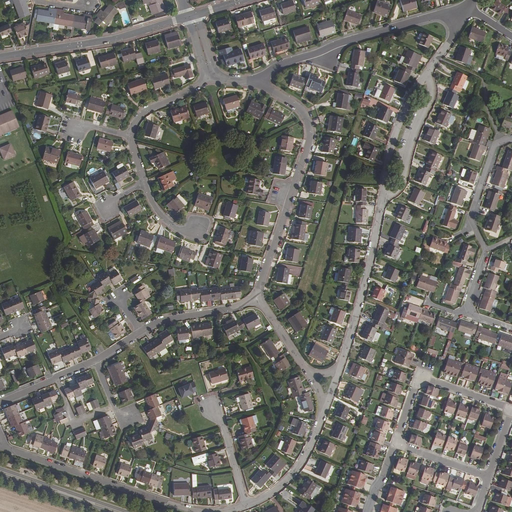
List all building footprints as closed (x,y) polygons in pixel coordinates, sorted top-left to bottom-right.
[(27,0),(12,0),(18,16),(20,19),(29,16),(28,12),(24,3),(28,1),(27,0)] [(150,6),(155,18),(165,15),(164,10),(160,0),(161,0),(143,0),(145,4),(148,3),(150,2),(151,5),(150,6)] [(317,0),(303,0),(306,8),(319,4),(317,0)] [(414,0),(400,0),(403,12),(417,8),(414,0)] [(117,10),(126,7),(124,1),(116,3),(117,10)] [(293,1),(280,4),(283,15),(296,11),(293,1)] [(391,5),(377,1),(373,12),(387,17),(391,5)] [(504,8),(494,1),(489,10),(499,15),(504,8)] [(100,10),(95,17),(94,23),(101,28),(105,24),(106,26),(112,18),(117,11),(109,5),(103,13),(100,10)] [(272,7),(259,11),(262,22),(275,18),(272,7)] [(47,12),(35,10),(33,18),(36,18),(35,20),(49,23),(48,27),(53,28),(53,23),(56,10),(48,8),(47,12)] [(58,24),(71,26),(73,17),(63,15),(63,11),(56,10),(53,23),(58,24)] [(361,15),(347,10),(344,20),(358,25),(361,15)] [(250,12),(235,17),(238,27),(253,23),(250,12)] [(89,30),(92,16),(84,15),(83,18),(73,17),(71,26),(84,28),(84,29),(89,30)] [(227,19),(215,23),(218,33),(230,30),(227,19)] [(332,20),(317,25),(319,33),(324,32),(325,35),(335,32),(332,20)] [(24,24),(13,28),(17,39),(27,34),(28,33),(25,27),(24,24)] [(0,41),(11,36),(7,27),(0,30),(0,41)] [(307,27),(293,31),(296,42),(311,38),(307,27)] [(485,33),(472,28),(468,38),(482,42),(485,33)] [(178,34),(165,38),(168,49),(181,45),(178,34)] [(423,34),(419,44),(428,48),(432,38),(423,34)] [(287,37),(271,43),(267,44),(269,51),(273,50),(274,53),(285,50),(285,49),(290,47),(287,37)] [(157,41),(145,44),(148,55),(160,52),(157,41)] [(263,44),(247,49),(249,56),(251,55),(252,59),(266,55),(263,44)] [(508,47),(499,44),(495,54),(505,57),(504,59),(508,60),(508,59),(510,52),(507,51),(508,47)] [(470,51),(460,47),(455,61),(466,64),(470,51)] [(133,48),(120,52),(121,53),(122,56),(124,63),(136,59),(135,55),(133,48)] [(240,49),(223,54),(226,66),(244,61),(240,49)] [(354,50),(351,68),(352,69),(359,70),(359,66),(362,67),(365,52),(354,50)] [(408,50),(402,63),(409,66),(407,69),(411,71),(414,72),(417,64),(415,63),(418,55),(408,50)] [(114,53),(98,58),(101,68),(117,64),(114,53)] [(144,62),(141,53),(135,55),(136,59),(138,64),(144,62)] [(88,58),(76,61),(79,72),(91,68),(88,58)] [(66,61),(55,65),(58,75),(69,71),(66,61)] [(46,63),(31,68),(34,78),(49,74),(46,63)] [(189,64),(173,70),(175,78),(184,75),(186,80),(193,77),(189,64)] [(400,66),(394,81),(404,86),(410,74),(411,71),(407,69),(400,66)] [(23,67),(10,71),(13,81),(26,77),(23,67)] [(348,72),(346,86),(357,88),(360,70),(359,70),(352,69),(352,72),(348,72)] [(457,72),(450,88),(457,91),(458,88),(461,89),(467,77),(457,72)] [(167,74),(151,79),(154,89),(170,85),(167,74)] [(310,85),(309,88),(322,92),(325,82),(317,80),(318,77),(310,74),(306,84),(310,85)] [(305,79),(293,75),(289,86),(301,90),(305,79)] [(143,79),(127,85),(131,95),(139,92),(139,91),(147,88),(143,79)] [(382,91),(379,98),(389,102),(395,89),(385,85),(382,91)] [(450,88),(442,104),(453,109),(458,96),(455,95),(457,91),(450,88)] [(339,89),(336,108),(346,110),(347,102),(349,91),(339,89)] [(51,95),(41,92),(36,107),(47,110),(51,95)] [(79,96),(68,93),(66,102),(77,105),(79,96)] [(237,95),(223,100),(226,110),(240,106),(237,95)] [(105,102),(90,98),(87,109),(102,113),(105,102)] [(251,101),(246,112),(260,119),(266,107),(261,104),(260,106),(251,101)] [(205,102),(193,106),(196,117),(209,113),(205,102)] [(108,103),(105,114),(122,119),(123,116),(125,117),(126,112),(124,112),(125,109),(124,108),(120,107),(112,105),(112,104),(108,103)] [(186,106),(170,111),(174,123),(189,118),(186,106)] [(382,106),(376,119),(387,124),(392,111),(382,106)] [(269,108),(264,118),(280,125),(285,116),(269,108)] [(437,119),(435,123),(446,128),(448,123),(451,115),(441,110),(439,115),(440,116),(438,119),(437,119)] [(0,136),(20,129),(14,112),(0,117),(0,136)] [(39,115),(35,130),(46,133),(50,118),(39,115)] [(332,116),(329,131),(341,133),(343,118),(332,116)] [(501,125),(511,129),(511,118),(510,118),(505,116),(501,125)] [(148,123),(144,136),(155,139),(158,126),(148,123)] [(369,123),(363,136),(373,140),(379,128),(369,123)] [(474,143),(484,146),(490,129),(479,125),(477,131),(474,140),(473,142),(474,143)] [(427,136),(425,141),(434,145),(439,132),(429,127),(426,135),(427,136)] [(471,139),(474,140),(477,131),(471,129),(468,138),(471,139)] [(282,136),(280,150),(291,152),(294,138),(282,136)] [(324,137),(322,152),(333,154),(335,139),(324,137)] [(99,138),(97,148),(110,152),(113,142),(99,138)] [(367,150),(363,158),(373,162),(378,149),(365,143),(363,148),(367,150)] [(469,158),(479,161),(483,150),(485,151),(486,147),(484,146),(474,143),(469,158)] [(12,144),(0,147),(0,148),(3,160),(15,156),(12,144)] [(45,148),(42,160),(58,164),(61,151),(52,149),(51,150),(45,148)] [(508,170),(511,171),(511,169),(511,151),(508,150),(502,168),(508,170)] [(431,151),(426,163),(427,164),(425,167),(426,168),(434,171),(435,168),(436,168),(442,156),(431,151)] [(68,152),(65,162),(80,166),(83,156),(68,152)] [(160,154),(165,166),(168,165),(170,164),(164,152),(160,154)] [(160,154),(149,159),(151,163),(155,162),(159,170),(160,169),(165,166),(160,154)] [(275,156),(272,174),(284,176),(285,170),(284,170),(286,158),(275,156)] [(316,162),(314,174),(325,176),(328,164),(316,162)] [(118,170),(112,173),(117,182),(129,176),(124,166),(123,167),(118,170)] [(492,185),(503,189),(508,174),(507,174),(508,170),(502,168),(497,166),(496,170),(497,170),(492,185)] [(434,171),(426,168),(424,171),(421,169),(415,181),(425,185),(430,173),(434,175),(435,172),(434,171)] [(463,181),(473,184),(477,173),(466,169),(463,181)] [(103,171),(90,179),(95,189),(109,181),(103,171)] [(172,171),(158,178),(164,191),(173,186),(171,182),(176,179),(172,171)] [(249,179),(246,193),(261,196),(262,190),(258,189),(260,180),(249,179)] [(322,183),(311,181),(309,193),(320,195),(322,183)] [(73,182),(64,187),(71,201),(81,196),(73,182)] [(465,195),(466,195),(467,191),(456,187),(450,202),(461,206),(465,195)] [(424,193),(415,188),(409,201),(418,206),(424,193)] [(359,202),(359,205),(364,206),(365,206),(366,189),(356,189),(356,202),(359,202)] [(485,208),(494,211),(499,195),(501,195),(502,192),(494,189),(493,193),(490,192),(488,199),(485,208)] [(213,198),(198,194),(195,204),(209,209),(213,198)] [(437,205),(439,200),(443,201),(444,197),(438,195),(435,204),(437,205)] [(176,196),(167,204),(176,214),(184,206),(176,196)] [(137,200),(124,207),(129,217),(142,210),(137,200)] [(227,202),(223,216),(233,219),(238,206),(227,202)] [(167,204),(166,205),(174,215),(176,214),(167,204)] [(312,207),(301,205),(299,217),(310,219),(312,207)] [(356,205),(355,223),(367,224),(368,209),(364,209),(364,206),(359,205),(356,205)] [(455,228),(458,221),(453,219),(457,208),(449,205),(442,226),(450,228),(450,227),(455,228)] [(401,206),(395,218),(405,222),(410,210),(401,206)] [(82,210),(75,214),(84,230),(94,225),(86,211),(83,213),(82,210)] [(259,211),(257,225),(268,227),(270,213),(259,211)] [(486,230),(495,233),(501,217),(490,213),(487,224),(488,224),(486,229),(486,230)] [(121,221),(108,228),(108,230),(122,222),(121,221)] [(295,224),(292,239),(303,241),(306,222),(296,221),(296,225),(295,224)] [(122,222),(108,230),(114,240),(127,232),(122,222)] [(390,241),(397,244),(399,241),(400,241),(405,229),(395,224),(389,237),(392,238),(390,241)] [(230,231),(220,227),(218,231),(219,231),(216,237),(215,241),(225,245),(230,231)] [(350,228),(349,242),(360,243),(361,229),(350,228)] [(92,230),(82,235),(88,246),(98,241),(92,230)] [(141,231),(137,243),(150,247),(153,248),(157,237),(154,235),(153,237),(148,235),(148,233),(141,231)] [(251,231),(248,244),(261,247),(263,233),(251,231)] [(160,237),(157,248),(172,253),(176,242),(160,237)] [(447,253),(450,246),(446,245),(447,243),(438,241),(439,240),(433,238),(429,247),(447,253)] [(384,255),(394,260),(399,249),(396,248),(398,245),(397,244),(390,241),(384,255)] [(469,256),(473,257),(475,249),(471,248),(472,247),(464,244),(459,259),(456,258),(454,262),(465,265),(469,256)] [(182,248),(179,258),(192,263),(193,260),(194,260),(196,252),(182,248)] [(288,248),(286,261),(297,263),(299,250),(288,248)] [(345,257),(344,262),(359,263),(360,250),(349,249),(349,257),(345,257)] [(212,251),(207,266),(218,269),(223,255),(212,251)] [(242,257),(240,271),(251,273),(253,259),(242,257)] [(499,269),(503,271),(505,263),(495,260),(494,263),(493,267),(491,266),(490,270),(497,272),(499,269)] [(279,267),(277,282),(287,284),(289,269),(279,267)] [(351,270),(339,267),(337,281),(342,282),(341,285),(348,287),(351,270)] [(384,278),(394,283),(400,271),(389,267),(384,278)] [(463,285),(463,286),(466,278),(467,275),(469,276),(470,270),(460,267),(453,285),(461,288),(462,288),(463,285)] [(116,270),(107,275),(112,282),(114,285),(122,280),(116,270)] [(97,277),(99,280),(103,287),(112,282),(107,275),(105,272),(97,277)] [(496,292),(494,291),(499,276),(489,273),(484,288),(486,289),(485,292),(495,296),(496,292)] [(416,287),(434,293),(437,282),(420,276),(416,287)] [(94,291),(89,294),(88,298),(91,299),(96,299),(97,296),(105,290),(103,287),(99,280),(90,286),(94,291)] [(452,303),(455,304),(457,298),(459,291),(460,292),(461,288),(453,285),(450,284),(445,300),(446,300),(452,303)] [(143,285),(136,290),(138,293),(135,295),(140,303),(143,301),(150,297),(143,285)] [(339,299),(348,301),(350,291),(345,290),(346,286),(340,285),(339,289),(341,290),(339,299)] [(234,287),(223,289),(225,299),(225,300),(236,298),(241,298),(239,286),(234,287)] [(219,287),(209,289),(211,301),(221,299),(220,289),(219,287)] [(371,297),(380,301),(385,291),(376,287),(371,297)] [(199,288),(189,289),(191,301),(201,299),(199,290),(199,288)] [(179,291),(181,302),(191,301),(189,289),(179,291)] [(209,289),(199,290),(201,299),(201,302),(211,301),(209,289)] [(41,291),(30,296),(34,305),(44,301),(41,291)] [(479,308),(490,312),(495,296),(485,292),(479,308)] [(273,300),(280,311),(290,304),(283,294),(273,300)] [(20,297),(11,301),(15,312),(24,308),(20,297)] [(87,307),(95,319),(104,312),(99,304),(100,300),(96,299),(91,299),(91,302),(87,305),(87,307)] [(11,301),(1,305),(6,315),(15,312),(11,301)] [(140,303),(134,307),(140,317),(141,316),(143,320),(151,314),(143,301),(140,303)] [(409,304),(403,302),(397,317),(400,318),(405,306),(408,307),(409,304)] [(406,314),(419,318),(422,309),(409,304),(408,307),(405,306),(400,318),(404,319),(406,314)] [(330,322),(341,326),(345,312),(335,308),(332,307),(331,308),(329,312),(331,315),(332,316),(330,322)] [(378,326),(382,328),(389,312),(387,311),(380,308),(379,307),(372,323),(378,326)] [(419,319),(433,324),(436,314),(429,312),(426,310),(426,309),(422,308),(422,309),(419,318),(419,319)] [(38,313),(34,315),(38,324),(48,319),(44,310),(38,313)] [(299,312),(289,318),(298,332),(308,325),(299,312)] [(255,314),(240,322),(243,328),(246,326),(248,330),(261,323),(255,314)] [(436,327),(454,333),(457,323),(439,317),(436,327)] [(297,333),(298,332),(289,318),(288,319),(297,333)] [(48,319),(38,324),(41,333),(52,329),(48,319)] [(222,326),(227,336),(243,328),(240,322),(236,324),(234,320),(222,326)] [(116,321),(108,326),(112,332),(116,338),(116,339),(125,333),(119,323),(118,324),(116,321)] [(472,333),(476,334),(478,327),(478,326),(461,321),(458,330),(472,335),(472,333)] [(211,323),(201,324),(202,336),(212,334),(211,323)] [(191,326),(193,337),(202,336),(201,324),(191,326)] [(361,337),(371,342),(375,333),(377,329),(371,327),(367,325),(361,337)] [(321,339),(331,344),(337,330),(326,326),(321,339)] [(478,338),(495,344),(498,335),(491,333),(481,329),(482,328),(478,327),(476,334),(475,336),(478,337),(478,338)] [(187,328),(176,329),(178,340),(189,339),(187,328)] [(167,330),(159,335),(160,338),(165,345),(173,340),(167,330)] [(380,335),(375,333),(371,342),(373,342),(375,339),(377,340),(380,335)] [(498,345),(511,350),(511,337),(502,334),(498,345)] [(77,342),(78,345),(81,353),(90,349),(86,338),(77,342)] [(160,338),(151,343),(158,353),(166,347),(165,345),(160,338)] [(37,350),(32,339),(23,343),(27,354),(37,350)] [(270,339),(261,345),(271,358),(273,357),(275,359),(276,359),(280,356),(270,339)] [(23,343),(14,347),(17,354),(18,358),(27,354),(23,343)] [(151,343),(143,348),(149,358),(158,353),(151,343)] [(315,344),(309,354),(323,362),(328,351),(315,344)] [(13,345),(1,350),(5,359),(17,354),(14,347),(13,345)] [(78,345),(68,349),(73,359),(82,355),(81,353),(78,345)] [(511,350),(498,345),(497,349),(511,354),(511,350)] [(375,350),(365,346),(360,358),(370,362),(375,350)] [(68,349),(59,352),(62,360),(64,363),(73,359),(68,349)] [(399,349),(397,356),(412,361),(413,358),(412,357),(413,354),(399,349)] [(58,350),(48,354),(52,364),(62,360),(59,352),(58,350)] [(276,359),(278,362),(275,364),(280,373),(290,366),(287,362),(288,362),(283,354),(280,356),(276,359)] [(309,354),(308,356),(322,363),(323,362),(309,354)] [(397,356),(394,363),(408,367),(409,364),(411,365),(412,361),(397,356)] [(448,358),(443,372),(447,374),(446,375),(450,376),(455,361),(448,358)] [(462,363),(455,361),(450,376),(453,377),(454,376),(457,377),(459,371),(460,368),(462,363)] [(122,362),(108,367),(112,377),(123,372),(126,371),(122,362)] [(463,372),(461,377),(464,378),(464,379),(467,381),(473,365),(466,363),(464,369),(463,372)] [(355,364),(350,375),(360,380),(365,369),(355,364)] [(30,378),(36,376),(41,374),(37,365),(27,369),(30,378)] [(473,365),(467,381),(471,382),(471,381),(474,382),(479,368),(473,365)] [(236,371),(239,381),(253,377),(250,367),(236,371)] [(225,368),(209,373),(212,384),(228,379),(225,368)] [(489,371),(483,369),(481,368),(478,376),(480,377),(478,383),(481,384),(481,385),(484,387),(489,371)] [(363,381),(368,370),(365,369),(360,380),(363,381)] [(392,378),(392,379),(404,383),(405,379),(404,379),(405,377),(406,374),(395,370),(394,371),(392,378)] [(489,371),(484,387),(488,388),(488,387),(491,388),(496,374),(489,371)] [(112,377),(116,386),(127,381),(123,372),(112,377)] [(90,374),(83,377),(87,386),(94,383),(90,374)] [(497,392),(501,394),(506,379),(499,376),(495,390),(498,391),(497,392)] [(76,379),(78,384),(80,390),(87,387),(87,386),(83,377),(76,379)] [(299,377),(288,380),(293,397),(299,395),(305,393),(299,377)] [(511,380),(506,379),(501,394),(505,395),(505,394),(508,395),(511,383),(511,380)] [(194,382),(178,388),(181,398),(193,393),(193,392),(197,391),(194,382)] [(391,383),(388,391),(400,396),(401,392),(400,391),(401,390),(402,386),(391,383)] [(78,384),(71,387),(75,396),(75,397),(82,394),(80,390),(78,384)] [(351,385),(345,398),(357,403),(363,390),(351,385)] [(425,390),(424,394),(435,397),(439,394),(440,390),(428,386),(427,389),(427,391),(425,390)] [(71,387),(64,390),(68,399),(75,396),(71,387)] [(129,388),(119,393),(123,403),(133,399),(129,388)] [(55,390),(48,393),(52,402),(59,400),(55,390)] [(366,392),(363,390),(357,403),(360,404),(366,392)] [(305,393),(299,395),(305,412),(313,409),(308,392),(305,393)] [(48,393),(41,396),(45,407),(52,404),(52,402),(48,393)] [(384,402),(383,404),(396,408),(397,404),(396,404),(396,402),(397,399),(396,398),(395,398),(396,395),(389,393),(388,395),(386,395),(384,402)] [(145,398),(150,409),(157,406),(159,406),(154,394),(145,398)] [(249,394),(239,396),(243,411),(253,408),(249,394)] [(41,396),(31,400),(36,411),(45,407),(41,396)] [(420,401),(419,405),(430,408),(434,405),(435,401),(423,397),(422,400),(421,402),(420,401)] [(444,410),(444,411),(453,414),(456,403),(453,402),(451,402),(452,400),(448,399),(446,405),(444,410)] [(460,403),(456,415),(465,418),(468,407),(465,406),(463,406),(463,404),(460,403)] [(4,409),(8,418),(19,413),(15,404),(4,409)] [(340,404),(334,415),(345,420),(350,408),(340,404)] [(150,409),(147,411),(151,420),(149,424),(157,427),(158,424),(156,418),(161,416),(157,406),(150,409)] [(382,408),(379,416),(391,420),(392,416),(391,416),(393,411),(382,407),(382,408)] [(472,407),(468,419),(472,420),(477,419),(480,409),(477,408),(477,409),(475,408),(472,407)] [(416,413),(415,416),(426,420),(429,417),(431,412),(419,408),(418,412),(417,413),(416,413)] [(8,418),(12,427),(23,423),(19,413),(8,418)] [(486,413),(481,426),(490,429),(494,418),(490,416),(489,416),(489,415),(486,413)] [(108,415),(97,420),(101,429),(112,424),(108,415)] [(252,416),(242,419),(244,424),(242,424),(245,434),(249,433),(256,431),(254,423),(252,416)] [(379,420),(378,419),(375,428),(387,432),(388,429),(387,428),(388,427),(389,423),(387,423),(388,420),(380,418),(379,420)] [(307,424),(297,420),(292,433),(302,437),(307,424)] [(413,424),(411,428),(422,431),(425,428),(427,424),(415,420),(414,423),(414,425),(413,424)] [(25,422),(15,426),(19,436),(33,431),(30,423),(26,425),(25,422)] [(337,423),(331,437),(342,441),(348,428),(337,423)] [(112,424),(101,429),(102,431),(105,438),(116,434),(112,424)] [(138,431),(140,434),(143,442),(152,438),(150,432),(156,430),(157,427),(149,424),(148,427),(138,431)] [(374,432),(371,441),(383,445),(384,441),(383,441),(383,439),(384,436),(374,432)] [(167,433),(164,437),(171,441),(174,436),(167,433)] [(245,434),(238,436),(242,450),(253,447),(249,433),(245,434)] [(436,433),(432,445),(436,446),(436,445),(438,445),(442,447),(445,436),(436,433)] [(129,438),(134,448),(144,444),(143,442),(140,434),(129,438)] [(410,440),(409,443),(421,447),(422,443),(421,438),(410,434),(409,438),(410,438),(410,440)] [(32,436),(29,444),(40,448),(43,437),(36,435),(35,438),(32,436)] [(202,436),(192,439),(195,453),(206,450),(202,436)] [(43,437),(40,448),(47,450),(50,441),(51,439),(43,437)] [(286,437),(280,451),(290,455),(296,441),(286,437)] [(448,437),(444,449),(448,450),(448,449),(450,449),(453,451),(457,440),(448,437)] [(324,440),(319,452),(329,456),(334,444),(324,440)] [(50,441),(47,450),(54,453),(57,443),(50,441)] [(460,441),(456,453),(460,454),(461,454),(461,456),(464,457),(468,446),(464,442),(460,441)] [(370,442),(365,455),(378,460),(379,456),(378,455),(381,446),(370,442)] [(64,446),(61,455),(68,458),(71,448),(64,446)] [(474,446),(470,458),(474,459),(474,458),(476,458),(480,460),(483,449),(474,446)] [(71,448),(68,458),(75,460),(79,449),(72,447),(71,448)] [(86,451),(79,449),(75,460),(82,462),(86,451)] [(207,453),(192,457),(193,464),(208,460),(210,468),(220,465),(217,453),(208,456),(207,453)] [(96,455),(92,466),(103,469),(107,459),(96,455)] [(275,455),(266,465),(271,470),(276,474),(280,470),(278,468),(283,462),(275,455)] [(399,458),(395,469),(404,472),(408,460),(405,459),(404,460),(399,458)] [(321,461),(315,474),(325,479),(331,465),(321,461)] [(362,461),(359,470),(369,473),(371,470),(371,468),(372,469),(374,465),(362,461)] [(411,462),(406,477),(415,480),(420,464),(416,463),(416,464),(411,462)] [(121,463),(117,474),(128,478),(131,467),(121,463)] [(503,470),(502,474),(511,477),(511,467),(506,466),(504,471),(503,470)] [(429,469),(425,467),(424,471),(422,477),(420,483),(425,485),(425,487),(427,487),(429,481),(430,481),(434,469),(431,468),(430,469),(429,469)] [(148,485),(152,474),(144,471),(144,469),(140,468),(140,470),(138,470),(137,473),(139,474),(136,481),(148,485)] [(260,470),(251,480),(260,488),(269,478),(260,470)] [(269,473),(265,470),(263,472),(269,478),(271,475),(269,473)] [(358,472),(352,471),(350,477),(365,483),(366,479),(365,479),(366,475),(360,473),(358,472)] [(436,473),(433,480),(437,482),(436,483),(445,486),(449,474),(445,473),(445,474),(443,473),(440,472),(439,474),(436,473)] [(164,478),(152,474),(148,485),(156,487),(160,488),(164,478)] [(365,483),(350,477),(347,484),(353,486),(355,487),(361,489),(363,486),(364,486),(365,483)] [(460,491),(464,479),(460,478),(460,479),(455,477),(454,479),(450,477),(446,489),(450,490),(451,488),(460,491)] [(307,479),(298,493),(309,499),(311,496),(309,496),(312,492),(316,485),(307,479)] [(499,483),(498,487),(510,491),(511,484),(511,482),(502,479),(501,482),(500,484),(499,483)] [(470,481),(466,494),(474,497),(478,486),(475,484),(473,484),(473,483),(470,481)] [(173,484),(174,496),(189,495),(189,489),(189,483),(173,484)] [(316,485),(312,492),(315,495),(317,491),(319,491),(321,488),(316,485)] [(193,495),(193,498),(197,498),(211,496),(210,486),(192,488),(193,495)] [(388,490),(387,493),(402,499),(405,492),(399,490),(397,489),(390,487),(389,490),(388,490)] [(218,489),(213,490),(215,500),(219,499),(219,500),(232,498),(230,488),(218,490),(218,489)] [(351,491),(346,489),(343,496),(359,501),(360,498),(359,497),(360,494),(354,492),(351,491)] [(402,499),(387,493),(386,497),(387,497),(386,501),(390,502),(392,503),(393,503),(394,504),(400,506),(402,499)] [(494,498),(492,501),(505,506),(508,497),(497,493),(495,497),(495,498),(494,498)] [(425,494),(422,503),(434,507),(435,504),(434,503),(435,501),(436,498),(425,494)] [(359,501),(343,496),(341,502),(347,504),(349,505),(355,507),(356,504),(358,504),(359,501)] [(312,511),(315,510),(306,503),(305,504),(302,501),(299,506),(301,508),(302,508),(301,511),(300,510),(298,511),(312,511)]
